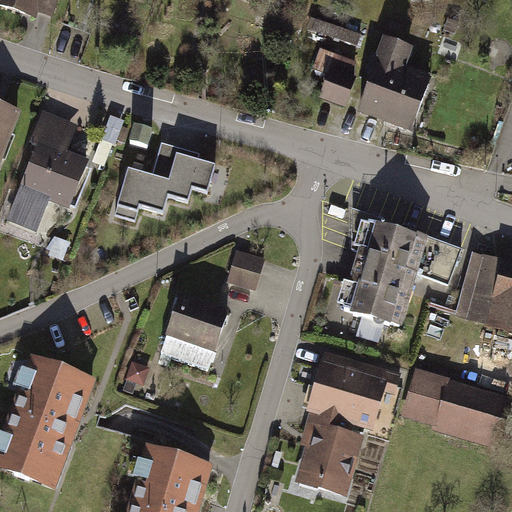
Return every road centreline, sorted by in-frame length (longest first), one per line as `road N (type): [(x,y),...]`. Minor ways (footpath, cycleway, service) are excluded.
road 1 (residential): [(0,330),(302,197)]
road 2 (residential): [(0,58),(315,155)]
road 3 (residential): [(302,197),(314,252),(233,511)]
road 4 (residential): [(315,155),(446,190)]
